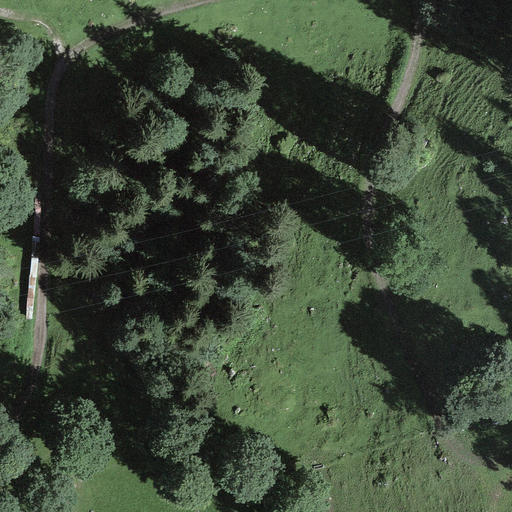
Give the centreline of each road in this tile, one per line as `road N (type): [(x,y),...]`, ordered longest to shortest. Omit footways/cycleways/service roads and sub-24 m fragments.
road 1 (track): [(417,0),(421,51),(370,186),(369,226),(381,270),(460,437),(477,451),(511,454)]
road 2 (track): [(0,469),(22,419),(39,343),(63,59)]
road 3 (track): [(63,59),(103,30),(197,0)]
